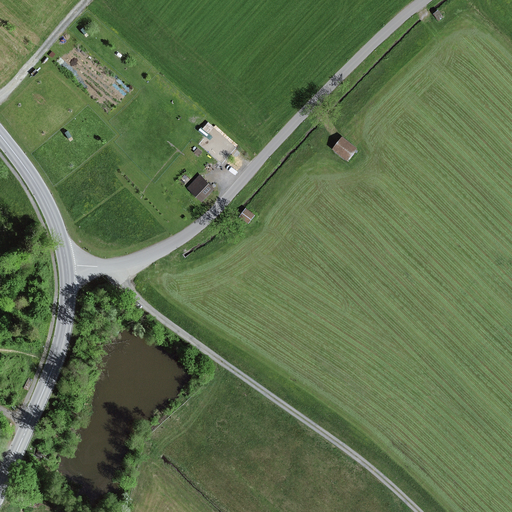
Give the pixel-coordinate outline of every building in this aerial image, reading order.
[(445,18),(439,10),(434,14),(439,22),(445,18)] [(359,149),(344,137),(334,149),(349,161),(359,149)] [(217,149),(221,144),(216,140),(212,145),(217,149)] [(201,174),(188,188),(203,203),(216,189),(201,174)] [(249,224),(256,216),(247,209),(240,217),(249,224)]
